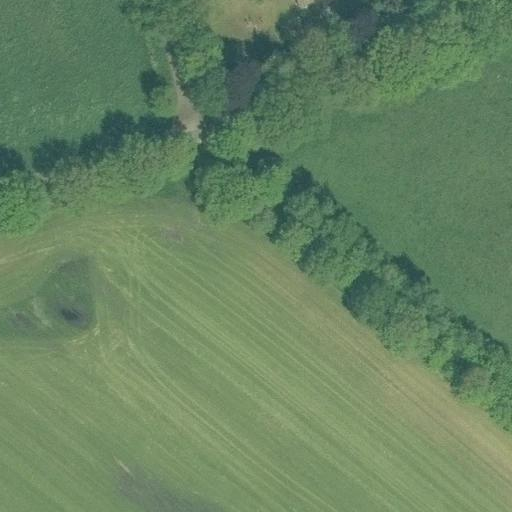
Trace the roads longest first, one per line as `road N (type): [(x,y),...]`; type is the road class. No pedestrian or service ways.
road 1 (unclassified): [(203,134),(511,5)]
road 2 (unclassified): [(0,199),(203,134)]
road 3 (unclassified): [(159,0),(203,134)]
